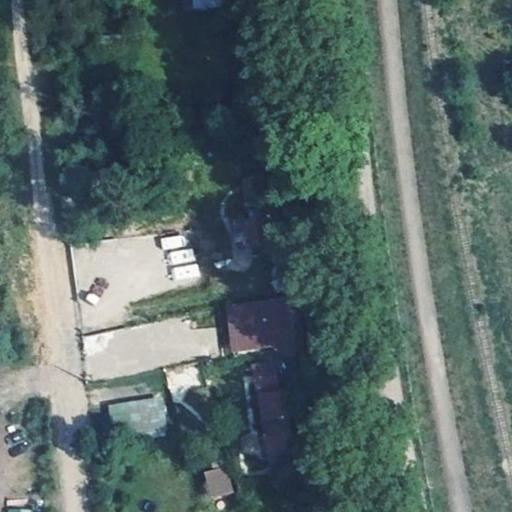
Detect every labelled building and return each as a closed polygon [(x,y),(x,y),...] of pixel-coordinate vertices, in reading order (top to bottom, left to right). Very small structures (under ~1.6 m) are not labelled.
[(206,6),(204,0),(190,0),(191,9),(206,6)] [(124,51),(122,35),(96,37),(98,53),(124,51)] [(192,247),(187,248),(183,233),(161,239),(173,283),(200,275),(192,247)] [(99,278),(84,298),(93,304),(108,284),(99,278)] [(301,352),(295,298),(281,299),(287,344),(288,353),(301,352)] [(107,402),(110,437),(166,432),(163,397),(107,402)] [(267,422),(266,414),(266,411),(255,412),(255,416),(256,424),(247,425),(249,438),(251,458),(281,453),(277,430),(275,421),(267,422)] [(207,497),(231,494),(227,467),(203,470),(207,497)]
